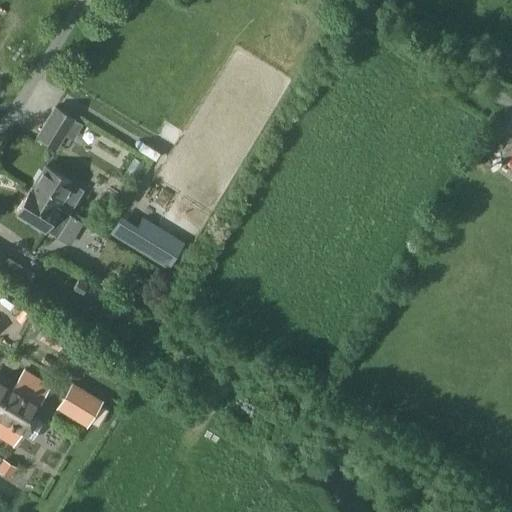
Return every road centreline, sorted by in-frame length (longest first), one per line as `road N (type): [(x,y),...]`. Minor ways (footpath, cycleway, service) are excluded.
road 1 (unclassified): [(511,88),(367,0)]
road 2 (unclassified): [(85,0),(9,115)]
